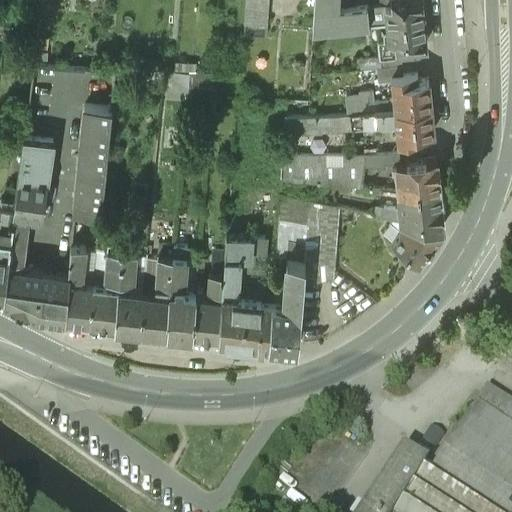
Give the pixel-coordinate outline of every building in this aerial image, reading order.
[(267,0),(244,0),(243,23),(265,24),(267,0)] [(367,5),(336,8),(336,0),(315,0),(313,29),(369,23),(367,5)] [(380,0),(381,3),(367,5),(369,23),(387,21),(422,18),(420,0),(380,0)] [(422,18),(387,21),(389,38),(378,39),(379,56),(400,54),(413,53),(413,45),(424,44),(422,18)] [(400,54),(379,56),(380,66),(401,64),(400,54)] [(114,68),(33,61),(28,98),(59,103),(85,103),(110,105),(114,68)] [(410,79),(410,73),(391,75),(393,97),(394,108),(430,104),(428,78),(410,79)] [(372,90),(358,91),(359,95),(346,96),(347,112),(394,108),(393,97),(373,99),(372,90)] [(59,103),(28,98),(23,132),(53,137),(59,103)] [(110,105),(85,103),(74,206),(99,209),(110,105)] [(430,104),(394,108),(395,118),(397,141),(416,139),(415,133),(433,131),(430,104)] [(347,112),(286,117),(285,132),(368,126),(376,120),(395,118),(394,108),(347,112)] [(53,137),(23,132),(14,200),(13,208),(28,210),(41,212),(53,137)] [(366,152),(296,153),(294,179),(361,185),(366,152)] [(387,152),(366,152),(361,185),(381,188),(387,152)] [(436,158),(395,162),(398,191),(439,186),(436,158)] [(381,188),(361,185),(359,197),(379,200),(381,188)] [(439,186),(398,191),(401,219),(441,227),(442,224),(439,186)] [(296,196),(280,192),(276,255),(286,256),(287,256),(289,239),(305,241),(307,216),(294,215),(296,196)] [(309,199),(296,196),(294,215),(307,216),(309,199)] [(0,295),(1,296),(13,208),(14,200),(0,198),(0,295)] [(339,205),(309,199),(307,216),(305,241),(302,281),(333,276),(339,205)] [(67,270),(16,263),(17,257),(19,257),(21,255),(28,210),(13,208),(1,296),(36,312),(61,315),(67,270)] [(441,227),(401,219),(400,223),(399,229),(389,224),(383,233),(405,250),(398,259),(405,265),(409,264),(414,257),(418,260),(443,228),(441,227)] [(383,225),(370,222),(367,233),(380,236),(383,225)] [(265,235),(226,232),(223,260),(222,270),(217,333),(269,339),(272,298),(272,295),(260,294),(265,235)] [(286,256),(282,299),(272,298),(269,339),(297,342),(302,281),(305,241),(289,239),(287,256),(286,256)] [(134,241),(121,240),(120,248),(133,250),(134,241)] [(84,243),(70,242),(67,270),(61,315),(87,318),(91,280),(75,279),(76,274),(78,274),(81,272),(84,243)] [(171,246),(156,245),(156,252),(171,254),(171,246)] [(106,282),(91,280),(87,318),(113,321),(120,248),(105,247),(102,275),(104,277),(107,278),(106,282)] [(120,248),(113,321),(138,324),(142,286),(126,285),(127,280),(129,280),(130,279),(133,250),(120,248)] [(146,287),(142,286),(138,324),(163,327),(170,264),(171,254),(156,252),(153,283),(158,283),(157,288),(146,287)] [(183,255),(171,254),(170,264),(182,265),(183,255)] [(223,260),(212,258),(211,268),(222,270),(223,260)] [(194,291),(178,289),(178,284),(180,284),(183,282),(185,265),(182,265),(170,264),(163,327),(190,330),(194,291)] [(211,293),(194,291),(190,330),(217,333),(222,270),(211,268),(209,268),(207,285),(209,288),(211,288),(211,293)] [(511,328),(508,326),(495,347),(511,357),(511,328)] [(511,511),(511,401),(493,390),(461,438),(457,435),(447,450),(441,445),(432,459),(439,463),(431,475),(425,470),(397,511),(511,511)] [(402,456),(365,511),(397,511),(425,470),(402,456)]
